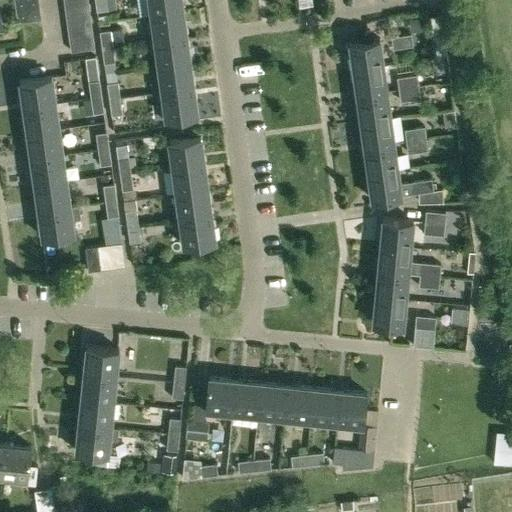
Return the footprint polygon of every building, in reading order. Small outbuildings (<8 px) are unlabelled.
[(14,0),(17,22),(41,18),(38,0),(14,0)] [(94,0),(96,11),(107,9),(115,8),(113,0),(94,0)] [(149,0),(151,13),(182,9),(181,0),(149,0)] [(88,3),(64,6),(66,17),(89,13),(88,3)] [(182,9),(151,13),(155,39),(186,35),(182,9)] [(67,25),(90,22),(89,13),(66,17),(67,25)] [(67,25),(69,37),(92,34),(90,22),(67,25)] [(102,47),(113,45),(110,29),(99,30),(102,47)] [(411,33),(391,36),(393,48),(413,45),(411,33)] [(69,37),(70,50),(94,47),(92,34),(69,37)] [(158,65),(190,61),(186,35),(155,39),(158,65)] [(351,69),(382,65),(378,38),(347,43),(351,69)] [(104,63),(115,61),(113,45),(102,47),(104,63)] [(162,91),(193,87),(190,61),(158,65),(162,91)] [(382,65),(351,69),(355,95),(385,90),(382,65)] [(396,76),(398,89),(418,86),(417,74),(396,76)] [(23,107),(55,102),(51,76),(19,80),(23,107)] [(88,81),(90,97),(101,95),(99,79),(88,81)] [(107,82),(109,98),(120,97),(118,81),(107,82)] [(420,98),(418,86),(398,89),(400,100),(420,98)] [(193,87),(162,91),(166,118),(197,113),(193,87)] [(385,90),(355,95),(359,121),(389,116),(385,90)] [(103,111),(101,95),(90,97),(93,113),(103,111)] [(122,113),(120,97),(109,98),(111,114),(122,113)] [(26,132),(58,128),(55,102),(23,107),(26,132)] [(389,116),(359,121),(363,146),(393,142),(389,116)] [(404,128),(405,140),(426,137),(424,125),(404,128)] [(30,158),(62,153),(58,128),(26,132),(30,158)] [(95,133),(97,149),(109,147),(107,131),(95,133)] [(173,167),(204,163),(200,136),(169,141),(173,167)] [(427,149),(426,137),(405,140),(407,152),(427,149)] [(393,142),(363,146),(366,172),(397,167),(393,142)] [(135,155),(128,156),(126,143),(115,145),(120,174),(131,173),(130,166),(136,165),(135,155)] [(100,165),(111,163),(109,147),(97,149),(100,165)] [(34,183),(66,179),(62,153),(30,158),(34,183)] [(176,193),(207,189),(204,163),(173,167),(176,193)] [(401,195),(433,190),(432,178),(399,183),(397,167),(366,172),(370,198),(401,194),(401,195)] [(133,189),(131,173),(120,174),(122,190),(133,189)] [(38,209),(69,204),(66,179),(34,183),(38,209)] [(114,183),(102,185),(105,200),(116,199),(114,183)] [(180,219),(211,214),(207,189),(176,193),(180,219)] [(118,215),(116,199),(105,200),(107,216),(118,215)] [(69,204),(38,209),(41,235),(73,231),(71,217),(78,216),(76,203),(69,204)] [(125,210),(127,226),(138,224),(136,208),(125,210)] [(423,233),(443,235),(445,212),(446,212),(425,210),(423,233)] [(211,214),(180,219),(183,245),(215,241),(211,214)] [(380,243),(410,246),(412,219),(383,216),(380,243)] [(127,226),(129,242),(141,240),(138,224),(127,226)] [(122,241),(108,243),(112,267),(125,265),(122,241)] [(97,245),(100,269),(112,267),(108,243),(97,245)] [(410,246),(380,243),(377,269),(407,272),(419,273),(439,275),(441,263),(408,260),(410,246)] [(85,247),(88,270),(100,269),(97,245),(85,247)] [(407,272),(377,269),(375,295),(404,298),(407,272)] [(440,275),(419,273),(418,284),(438,287),(440,275)] [(404,298),(375,295),(372,322),(402,324),(404,298)] [(412,345),(432,347),(436,317),(415,314),(412,345)] [(85,345),(82,371),(115,375),(118,348),(85,345)] [(174,365),(173,381),(184,382),(186,366),(174,365)] [(113,401),(115,375),(82,371),(80,397),(113,401)] [(205,420),(205,407),(232,410),(235,377),(208,374),(206,396),(194,395),(192,419),(205,420)] [(258,412),(261,380),(235,377),(232,410),(258,412)] [(284,415),(287,382),(261,380),(258,412),(284,415)] [(173,381),(171,397),(183,398),(184,382),(173,381)] [(309,418),(313,385),(287,382),(284,415),(309,418)] [(335,420),(339,387),(313,385),(309,418),(335,420)] [(339,387),(335,420),(362,423),(365,390),(339,387)] [(77,423),(110,427),(113,401),(80,397),(77,423)] [(169,417),(167,433),(179,434),(181,418),(169,417)] [(110,427),(77,423),(74,449),(107,453),(109,439),(117,440),(118,428),(110,427)] [(179,434),(167,433),(166,449),(177,450),(179,434)] [(28,464),(30,445),(5,442),(1,479),(34,483),(36,465),(28,464)] [(333,446),(332,462),(333,461),(342,464),(342,468),(372,465),(373,450),(333,446)] [(323,452),(306,453),(308,465),(324,463),(323,452)] [(290,455),(292,466),(308,465),(306,453),(290,455)] [(269,457),(253,459),(254,470),(271,468),(269,457)] [(237,460),(238,472),(254,470),(253,459),(237,460)] [(201,475),(217,473),(216,463),(198,465),(201,475)] [(64,511),(61,488),(50,489),(50,486),(34,489),(37,511),(64,511)]
